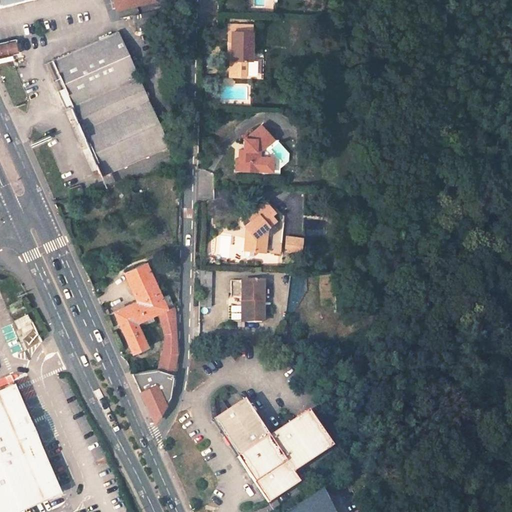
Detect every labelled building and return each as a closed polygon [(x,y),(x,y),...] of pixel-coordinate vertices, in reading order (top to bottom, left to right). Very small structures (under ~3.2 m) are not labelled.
[(0,0),(0,11),(50,0),(0,0)] [(113,0),(117,14),(153,6),(151,0),(113,0)] [(134,21),(137,40),(170,33),(166,14),(134,21)] [(251,32),(251,24),(228,23),(228,31),(251,32)] [(250,59),(251,32),(228,31),(227,51),(231,51),(230,70),(244,70),(245,59),(250,59)] [(119,33),(52,63),(105,184),(170,156),(119,33)] [(12,38),(0,41),(0,55),(16,51),(12,38)] [(259,150),(272,139),(260,125),(246,139),(244,139),(244,150),(239,150),(239,160),(243,160),(243,169),(258,170),(259,150)] [(272,157),(259,157),(258,170),(271,170),(272,157)] [(83,203),(81,193),(69,198),(72,206),(83,203)] [(267,252),(281,254),(284,222),(276,220),(271,215),(274,213),(266,202),(248,217),(251,221),(245,227),(251,235),(246,239),(245,247),(245,251),(244,256),(246,258),(250,258),(252,257),(253,251),(267,252)] [(302,238),(287,237),(286,251),(302,252),(302,238)] [(209,306),(209,270),(197,270),(197,306),(209,306)] [(128,282),(140,312),(117,322),(133,361),(149,354),(139,330),(160,321),(175,314),(171,303),(163,306),(150,274),(128,282)] [(263,281),(231,281),(231,322),(263,322),(263,281)] [(27,313),(13,319),(17,329),(31,324),(27,313)] [(175,314),(160,321),(167,339),(161,385),(173,385),(176,367),(177,321),(175,314)] [(11,384),(0,388),(0,511),(2,511),(56,490),(11,384)] [(161,385),(158,397),(138,401),(154,435),(169,411),(170,406),(171,402),(173,385),(161,385)] [(212,424),(236,460),(267,440),(242,403),(227,413),(220,402),(213,406),(212,424)] [(236,460),(268,508),(298,488),(292,478),(331,452),(307,415),(267,440),(236,460)] [(331,511),(321,489),(286,511),(331,511)]
